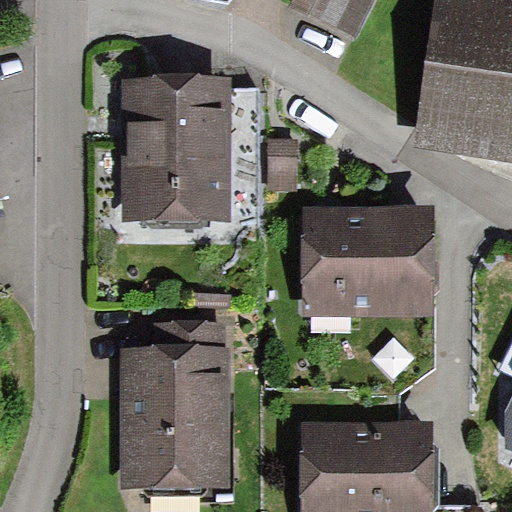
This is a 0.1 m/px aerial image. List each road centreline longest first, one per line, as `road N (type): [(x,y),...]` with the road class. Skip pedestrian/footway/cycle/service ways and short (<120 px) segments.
road 1 (residential): [(55,0),(64,354),(31,511)]
road 2 (residential): [(59,0),(245,45),(511,217)]
